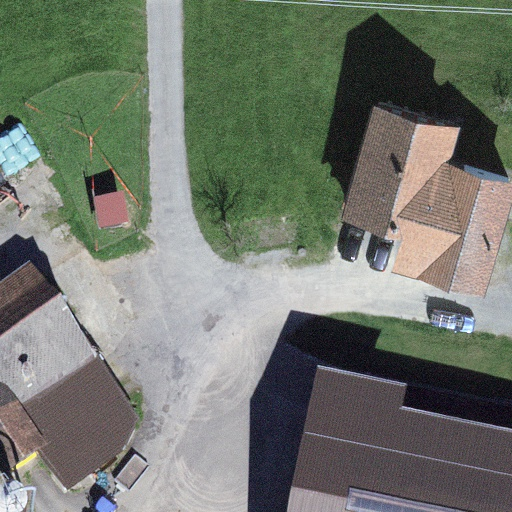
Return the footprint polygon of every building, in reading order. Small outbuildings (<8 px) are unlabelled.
[(454,118),(378,97),(346,207),(404,223),(395,254),(485,279),(511,183),(511,174),(443,155),(454,118)] [(24,140),(0,147),(0,204),(39,193),(24,140)] [(358,258),(392,264),(397,232),(363,227),(358,258)] [(20,281),(0,294),(0,503),(117,427),(20,281)] [(511,511),(511,477),(510,477),(504,511),(487,511),(500,443),(312,410),(297,491),(252,483),(246,511),(305,511),(316,456),(358,463),(349,511),(511,511)]
